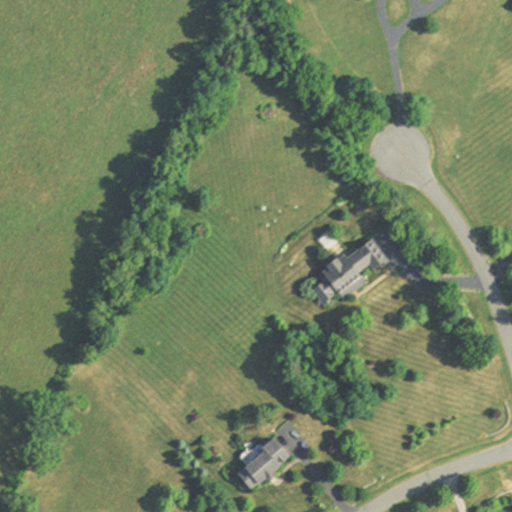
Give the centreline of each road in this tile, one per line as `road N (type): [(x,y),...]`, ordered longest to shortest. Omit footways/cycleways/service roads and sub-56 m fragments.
road 1 (residential): [(511,346),(471,240),(444,199),(399,156)]
road 2 (residential): [(511,449),(421,482),(369,511)]
